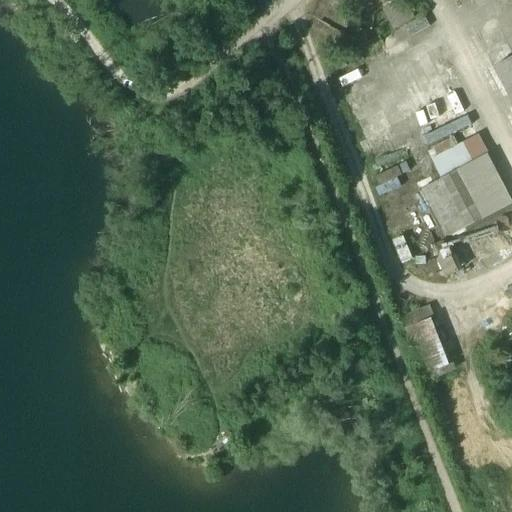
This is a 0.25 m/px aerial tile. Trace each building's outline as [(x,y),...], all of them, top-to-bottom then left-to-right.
[(405,0),(399,0),(383,9),(394,30),(415,18),(405,0)] [(425,17),(405,28),(411,37),(430,27),(425,17)] [(511,59),(495,68),(511,100),(511,59)] [(477,136),(432,159),(442,179),(486,156),(477,136)] [(442,179),(420,191),(446,240),(466,229),(469,237),(511,214),(511,205),(486,156),(442,179)] [(443,260),(450,278),(467,271),(460,253),(443,260)] [(428,308),(402,318),(426,382),(452,372),(428,308)]
